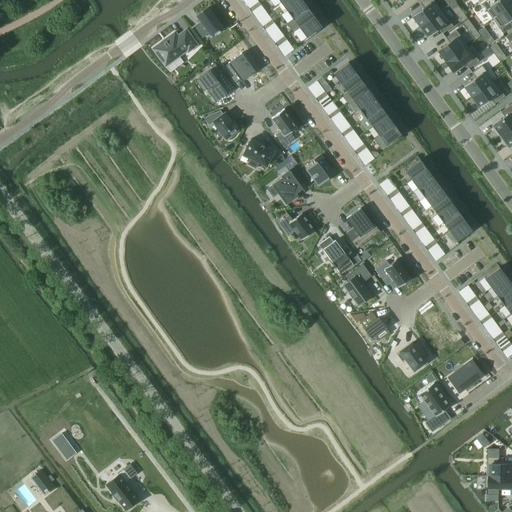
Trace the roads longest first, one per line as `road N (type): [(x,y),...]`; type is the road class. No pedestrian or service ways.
road 1 (tertiary): [(237,511),(0,190)]
road 2 (tertiary): [(511,203),(362,0)]
road 3 (residential): [(0,141),(189,0)]
road 4 (residential): [(436,284),(359,182)]
road 5 (residential): [(359,182),(286,85)]
